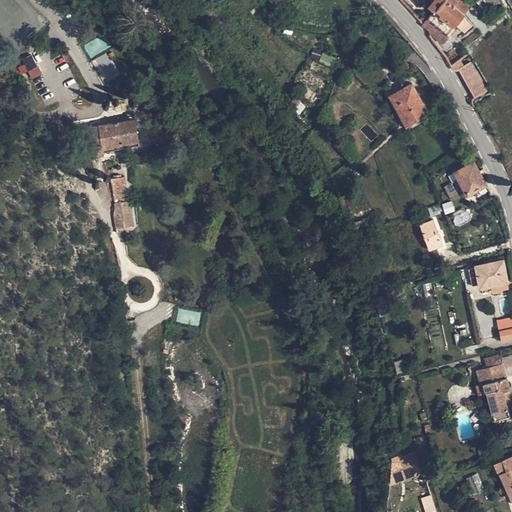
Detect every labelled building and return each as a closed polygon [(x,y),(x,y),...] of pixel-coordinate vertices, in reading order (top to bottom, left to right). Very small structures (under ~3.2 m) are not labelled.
[(431,0),(431,1),(427,5),(432,9),(423,20),(433,29),(432,29),(443,39),(450,31),(449,30),(456,21),(466,29),(473,20),(465,11),(471,4),(466,0),(431,0)] [(103,35),(83,44),(89,57),(109,49),(103,35)] [(107,53),(95,59),(106,81),(118,75),(107,53)] [(21,59),(26,68),(31,79),(42,74),(32,54),(21,59)] [(449,61),(453,67),(456,68),(459,68),(473,96),(486,89),(472,61),(464,64),(460,56),(449,61)] [(390,92),(395,103),(400,101),(411,122),(430,112),(412,80),(390,92)] [(400,101),(395,103),(407,127),(412,124),(411,122),(400,101)] [(89,124),(96,161),(153,145),(146,115),(131,118),(132,123),(116,127),(115,119),(89,124)] [(459,171),(470,166),(468,162),(457,168),(459,171)] [(486,186),(487,185),(481,171),(476,162),(459,171),(471,194),(486,186)] [(487,185),(486,186),(488,192),(492,200),(496,198),(494,185),(486,169),(481,171),(487,185)] [(471,194),(459,171),(455,173),(467,196),(471,194)] [(114,206),(115,216),(127,214),(133,212),(126,177),(110,180),(115,206),(114,206)] [(486,186),(471,194),(472,196),(478,193),(480,196),(488,192),(486,186)] [(127,214),(115,216),(118,229),(130,227),(127,214)] [(433,245),(446,241),(437,216),(425,220),(433,245)] [(478,266),(480,282),(485,282),(486,285),(496,284),(497,285),(498,287),(511,285),(511,284),(511,278),(509,258),(507,259),(500,260),(495,261),(491,262),(482,263),(483,265),(478,266)] [(180,309),(177,319),(187,322),(190,312),(180,309)] [(503,327),(504,327),(511,324),(511,314),(501,317),(503,327)] [(490,354),(493,363),(506,359),(503,350),(490,354)] [(506,359),(493,363),(482,366),(486,380),(486,381),(490,380),(492,389),(495,388),(500,408),(511,404),(511,372),(511,373),(507,359),(506,359)] [(403,360),(394,362),(397,375),(407,372),(403,360)] [(486,381),(486,380),(480,381),(483,391),(492,389),(490,380),(486,381)] [(410,400),(402,399),(402,408),(410,408),(410,400)] [(511,404),(500,408),(502,416),(511,412),(511,404)] [(415,448),(404,452),(410,472),(424,468),(419,454),(417,454),(415,448)] [(431,495),(420,498),(424,511),(434,511),(436,511),(431,495)]
